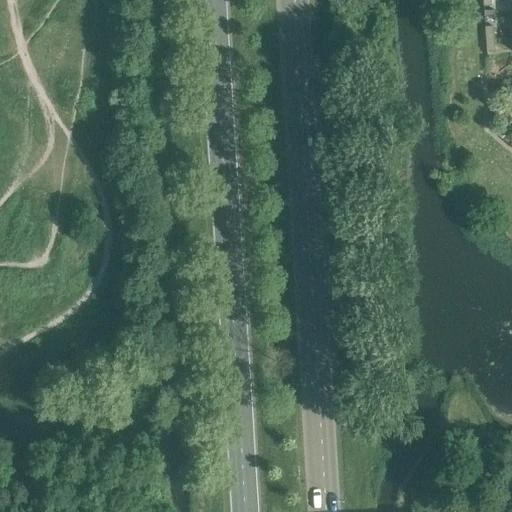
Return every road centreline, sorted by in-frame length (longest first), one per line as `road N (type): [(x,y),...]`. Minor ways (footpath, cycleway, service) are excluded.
road 1 (secondary): [(213,0),(245,511)]
road 2 (secondary): [(325,511),(293,0)]
